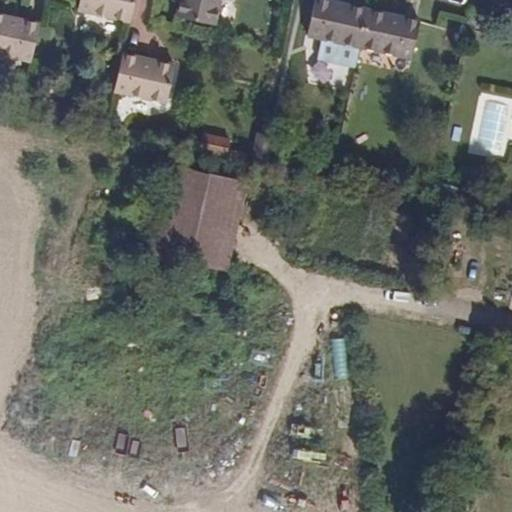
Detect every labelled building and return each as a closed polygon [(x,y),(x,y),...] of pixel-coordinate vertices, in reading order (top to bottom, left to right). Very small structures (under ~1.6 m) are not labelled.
[(136,23),(141,0),(83,0),(81,9),(136,23)] [(222,25),(227,0),(183,0),(181,15),(222,25)] [(359,50),(368,10),(322,0),(314,0),(306,38),(359,50)] [(413,62),(422,23),(368,10),(359,50),(413,62)] [(0,52),(32,60),(40,22),(0,12),(0,52)] [(170,102),(179,64),(129,52),(119,90),(170,102)] [(481,148),(506,150),(509,103),(484,102),(481,148)] [(164,258),(230,269),(245,181),(178,170),(164,258)] [(348,378),(347,337),(332,337),(334,378),(348,378)]
